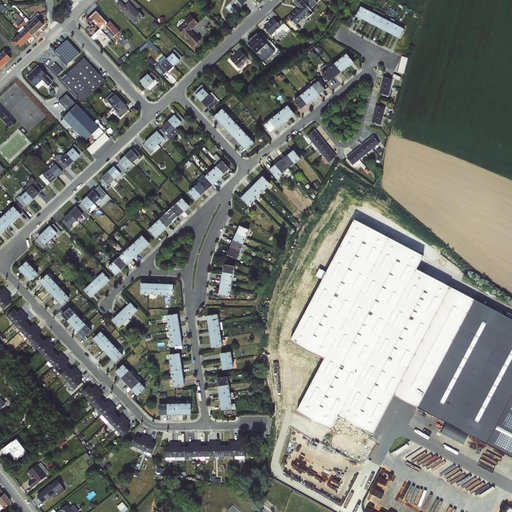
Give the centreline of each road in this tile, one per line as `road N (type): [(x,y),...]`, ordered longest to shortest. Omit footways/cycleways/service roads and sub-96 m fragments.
road 1 (residential): [(0,266),(140,415),(162,426),(208,425)]
road 2 (residential): [(152,113),(0,256)]
road 3 (unknown): [(392,219),(361,281),(440,327)]
road 4 (unknown): [(505,483),(488,499),(468,499),(380,453)]
road 5 (residential): [(274,0),(174,92)]
road 6 (residential): [(313,113),(335,142),(349,143),(360,130),(369,69)]
road 7 (residential): [(208,425),(192,297)]
road 8 (unknown): [(505,483),(396,418)]
road 9 (residential): [(66,22),(152,113)]
